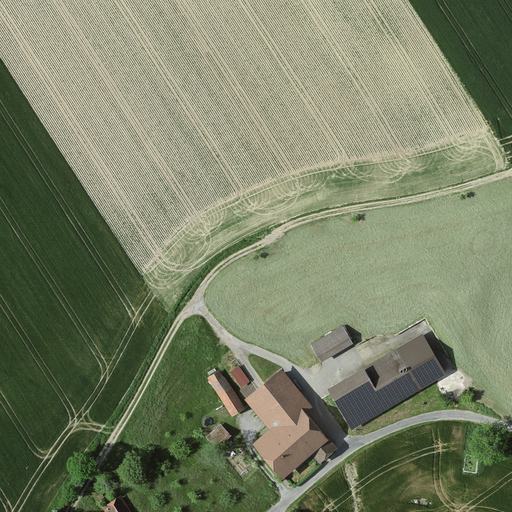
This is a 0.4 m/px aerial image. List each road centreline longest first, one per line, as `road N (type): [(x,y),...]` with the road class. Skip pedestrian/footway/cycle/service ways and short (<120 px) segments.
road 1 (track): [(511,170),(295,222),(218,267),(194,300)]
road 2 (unclassified): [(276,511),(360,441),(402,423),(461,415),(511,427)]
road 3 (track): [(194,300),(68,511)]
road 4 (track): [(194,300),(233,342),(280,360),(348,450)]
